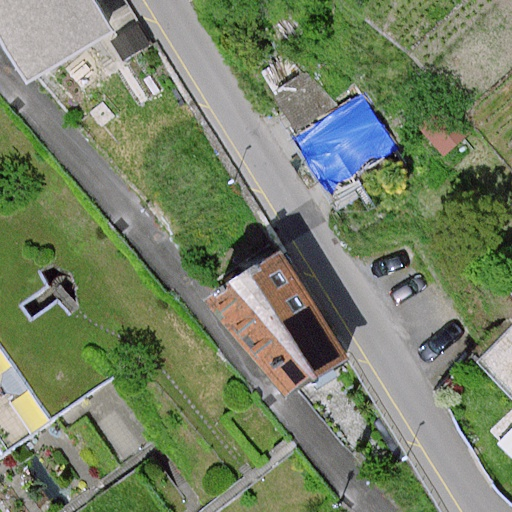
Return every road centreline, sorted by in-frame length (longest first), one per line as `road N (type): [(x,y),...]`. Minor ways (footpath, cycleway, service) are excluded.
road 1 (tertiary): [(485,511),(161,0)]
road 2 (residential): [(0,66),(101,173),(385,511)]
